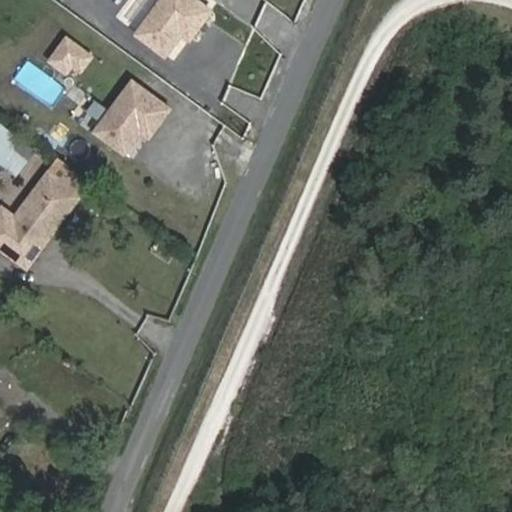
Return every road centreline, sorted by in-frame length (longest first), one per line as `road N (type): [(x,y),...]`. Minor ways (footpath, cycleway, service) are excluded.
road 1 (track): [(418,0),(390,21),(369,53),(173,511)]
road 2 (tertiary): [(122,511),(341,0)]
